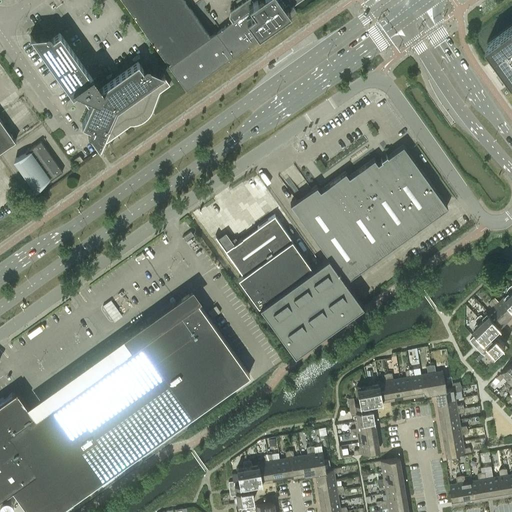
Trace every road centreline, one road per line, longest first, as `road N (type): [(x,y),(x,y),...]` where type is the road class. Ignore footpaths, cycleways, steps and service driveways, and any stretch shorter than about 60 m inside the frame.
road 1 (unclassified): [(0,334),(368,80),(388,85),(481,217),(511,216)]
road 2 (secondary): [(0,308),(401,21)]
road 3 (secondary): [(388,0),(0,278)]
road 4 (secondary): [(401,21),(511,169)]
road 5 (secondary): [(511,143),(421,7)]
road 6 (residential): [(432,511),(423,459),(414,456),(404,425),(428,421)]
